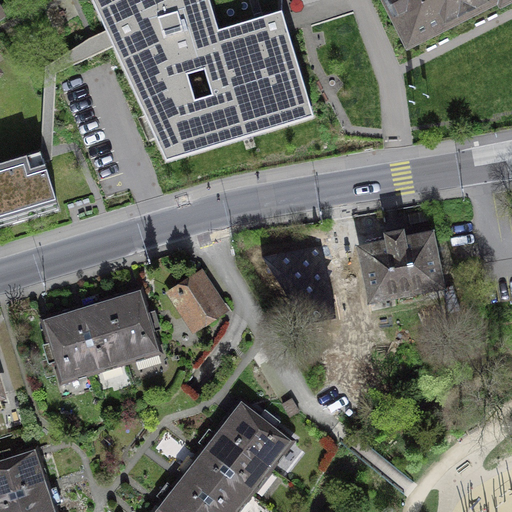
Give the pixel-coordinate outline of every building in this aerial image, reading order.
[(219,31),(209,0),(94,0),(92,1),(166,163),(314,118),(282,12),(219,31)] [(209,0),(219,31),(282,12),(278,0),(209,0)] [(387,0),(409,43),(493,0),(501,0),(502,2),(505,0),(387,0)] [(43,159),(0,172),(0,215),(55,199),(43,159)] [(387,245),(363,250),(372,297),(438,284),(429,237),(403,242),(402,232),(385,235),(387,245)] [(196,273),(171,290),(194,323),(218,307),(196,273)] [(142,285),(106,296),(127,363),(163,352),(142,285)] [(106,296),(74,306),(95,373),(127,363),(106,296)] [(74,306),(38,317),(59,384),(95,373),(74,306)] [(296,440),(240,396),(217,426),(273,470),(296,440)] [(252,496),(273,470),(217,426),(196,452),(252,496)] [(0,495),(49,480),(37,444),(0,455),(0,495)] [(217,511),(239,511),(252,496),(196,452),(175,479),(217,511)] [(162,511),(217,511),(175,479),(154,505),(162,511)] [(0,511),(59,511),(49,480),(0,495),(0,511)]
